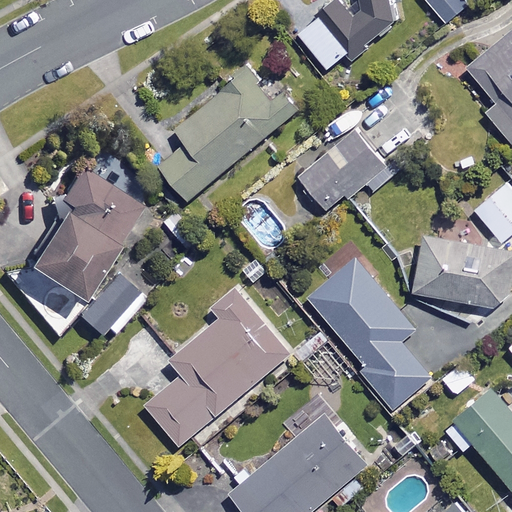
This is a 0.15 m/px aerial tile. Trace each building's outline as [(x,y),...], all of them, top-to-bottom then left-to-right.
[(359,0),(359,1),(350,8),(343,0),(323,0),(317,6),(320,10),(298,27),(327,64),(348,47),(352,52),(400,14),(388,0),(359,0)] [(467,1),(466,0),(428,0),(444,19),(467,1)] [(511,25),(467,64),(497,100),(486,109),(511,140),(511,25)] [(269,78),(252,57),(173,123),(185,137),(158,159),(188,195),(301,101),(277,72),(269,78)] [(388,165),(355,125),(300,170),(330,206),(345,194),(348,198),(388,165)] [(140,204),(79,160),(54,194),(62,200),(24,253),(77,292),(140,204)] [(511,228),(511,186),(505,178),(474,205),(501,238),(511,228)] [(511,283),(511,246),(424,230),(414,286),(491,301),(511,288),(511,283)] [(415,325),(355,254),(308,294),(368,364),(363,368),(394,403),(431,372),(401,337),(415,325)] [(115,268),(76,313),(99,332),(105,326),(114,333),(146,296),(115,268)] [(237,286),(168,344),(187,366),(145,400),(179,441),(289,348),(237,286)] [(511,407),(489,380),(441,421),(462,446),(473,437),(511,484),(511,407)] [(304,511),(366,461),(325,411),(231,489),(249,511),(304,511)] [(467,511),(455,496),(435,511),(467,511)]
